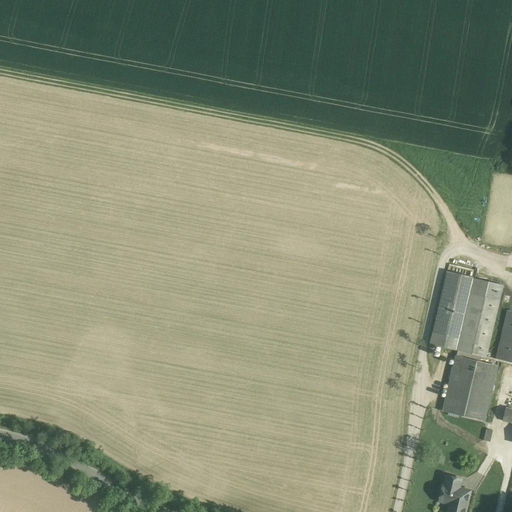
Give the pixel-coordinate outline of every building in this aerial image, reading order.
[(475,279),(447,272),(430,344),(458,350),(471,294),(475,279)] [(502,285),(475,279),(471,294),(499,300),(502,285)] [(499,300),(471,294),(458,350),(477,355),(486,357),(499,300)] [(511,312),(509,312),(497,359),(511,362),(511,312)] [(477,355),(458,350),(456,356),(476,361),(477,355)] [(476,361),(456,356),(443,411),(484,421),(497,366),(476,361)] [(493,430),(487,428),(484,440),(490,441),(493,430)] [(461,479),(447,476),(445,485),(458,489),(461,479)] [(445,485),(443,485),(439,501),(450,503),(447,511),(464,511),(470,491),(458,489),(445,485)]
